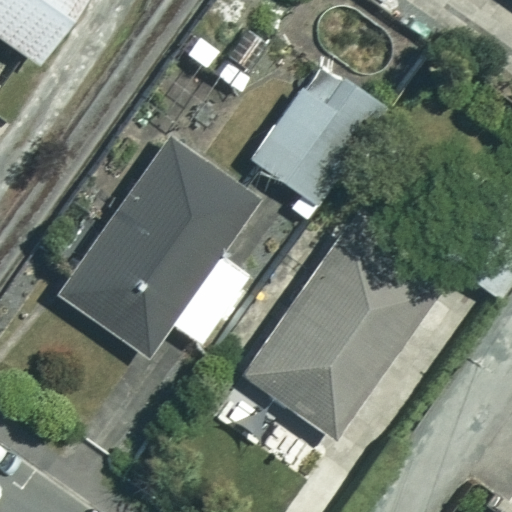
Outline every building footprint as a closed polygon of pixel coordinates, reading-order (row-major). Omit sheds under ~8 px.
[(81,0),(0,0),(0,33),(39,61),(81,0)] [(388,111),(326,60),(250,151),(312,203),(388,111)] [(252,195),(165,135),(57,292),(144,352),(166,319),(205,346),(253,276),(214,249),(252,195)] [(511,273),(511,194),(504,189),(451,261),(496,295),(511,273)] [(431,294),(341,229),(241,369),(332,434),(431,294)]
